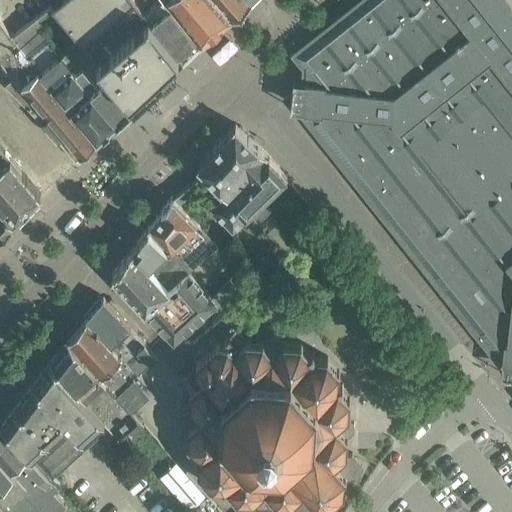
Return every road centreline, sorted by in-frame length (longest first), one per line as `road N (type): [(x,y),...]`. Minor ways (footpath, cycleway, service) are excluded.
road 1 (unclassified): [(0,330),(227,76),(486,394)]
road 2 (residential): [(369,511),(418,453),(486,394)]
